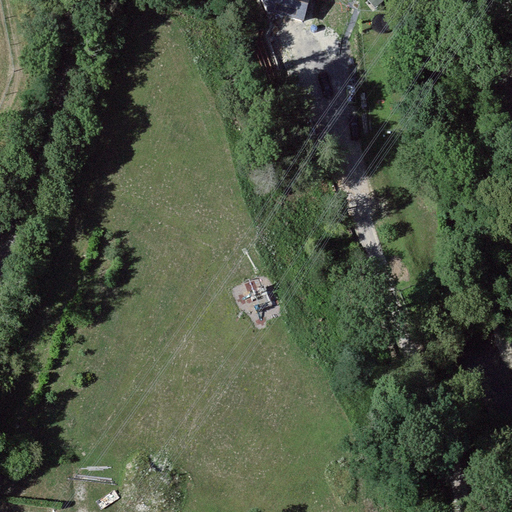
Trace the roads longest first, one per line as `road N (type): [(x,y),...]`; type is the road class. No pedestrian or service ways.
road 1 (track): [(464,511),(291,24)]
road 2 (unclassified): [(0,266),(64,86),(82,0)]
road 3 (track): [(27,0),(39,54),(0,159)]
